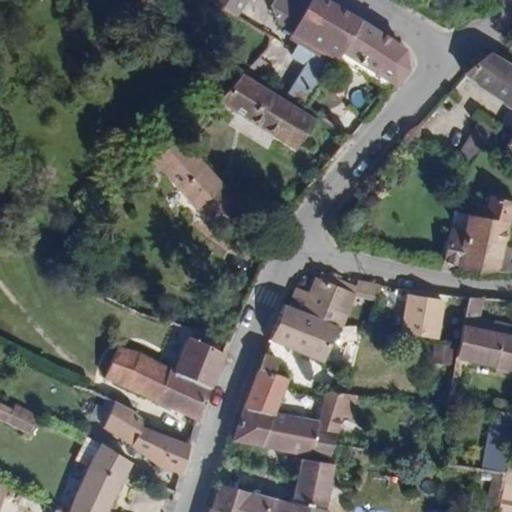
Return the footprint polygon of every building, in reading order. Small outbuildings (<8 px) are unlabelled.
[(212,0),(238,15),(246,0),(212,0)] [(335,60),(358,21),(324,0),(309,0),(304,9),(289,0),(274,0),(271,6),(277,24),(290,32),(287,37),(297,44),(294,49),(310,59),(285,99),(303,110),(335,60)] [(406,71),(404,50),(358,21),(335,60),(340,63),(344,58),(358,66),(360,64),(394,85),(406,71)] [(508,108),(511,100),(511,67),(490,54),(464,77),(507,109),(508,108)] [(312,124),(237,78),(215,100),(293,149),(312,124)] [(511,100),(508,108),(511,109),(511,136),(502,154),(511,158),(511,100)] [(465,171),(482,143),(468,134),(450,163),(456,166),(465,171)] [(222,186),(179,137),(145,166),(154,176),(161,170),(194,209),(203,201),(222,186)] [(461,186),(465,171),(456,166),(451,182),(461,186)] [(235,220),(254,205),(222,186),(203,201),(235,220)] [(499,247),(509,204),(485,197),(482,208),(473,205),(469,220),(464,219),(460,234),(449,231),(439,269),(449,272),(494,271),(499,247)] [(511,271),(511,251),(499,247),(494,271),(511,271)] [(380,297),(383,283),(361,279),(358,294),(380,297)] [(338,327),(351,295),(313,280),(307,293),(299,312),(335,325),(338,327)] [(299,312),(307,293),(295,288),(288,307),(299,312)] [(435,338),(441,302),(405,296),(400,332),(435,338)] [(511,337),(475,331),(481,298),(466,298),(456,348),(511,357),(511,337)] [(321,361),(335,325),(299,312),(288,307),(282,304),(267,340),(321,361)] [(210,388),(224,355),(188,338),(174,370),(117,347),(104,376),(196,418),(208,388),(210,388)] [(511,368),(511,357),(456,348),(454,357),(511,368)] [(273,414),(286,379),(271,373),(275,360),(261,355),(240,406),(273,414)] [(327,457),(336,414),(344,416),(349,394),(320,390),(313,419),(273,414),(240,406),(230,440),(306,456),(306,453),(327,457)] [(180,474),(188,445),(139,428),(141,418),(129,410),(99,395),(90,420),(128,444),(159,467),(180,474)] [(0,418),(35,429),(41,411),(0,398),(0,418)] [(88,466),(101,444),(89,438),(77,460),(88,466)] [(114,494),(131,464),(101,444),(88,466),(81,480),(70,511),(112,511),(107,510),(114,494)] [(323,511),(333,463),(318,462),(299,459),(290,501),(288,511),(263,505),(266,495),(217,484),(209,510),(217,511),(323,511)] [(511,511),(511,460),(505,459),(494,511),(511,511)] [(288,511),(290,501),(266,495),(263,505),(288,511)]
